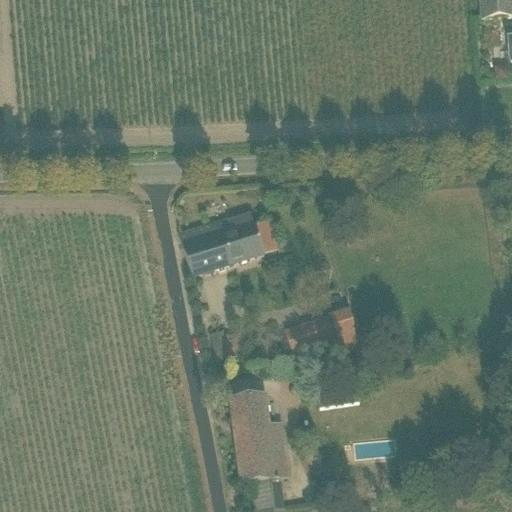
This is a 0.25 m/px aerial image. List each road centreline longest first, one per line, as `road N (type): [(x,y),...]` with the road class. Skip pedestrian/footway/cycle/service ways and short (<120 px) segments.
road 1 (unclassified): [(154,175),(511,145)]
road 2 (residential): [(218,511),(154,175)]
road 3 (unclassified): [(0,176),(154,175)]
